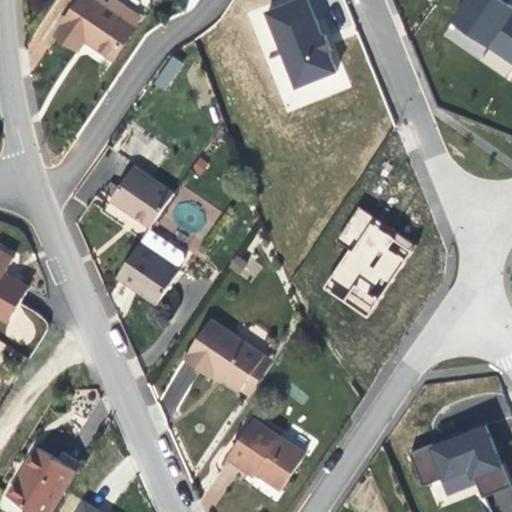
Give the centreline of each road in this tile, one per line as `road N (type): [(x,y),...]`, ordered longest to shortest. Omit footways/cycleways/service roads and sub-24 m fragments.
road 1 (residential): [(169,511),(35,201)]
road 2 (residential): [(476,287),(358,0)]
road 3 (residential): [(311,511),(476,287)]
road 4 (residential): [(209,13),(163,40),(35,201)]
road 5 (track): [(0,436),(82,318)]
